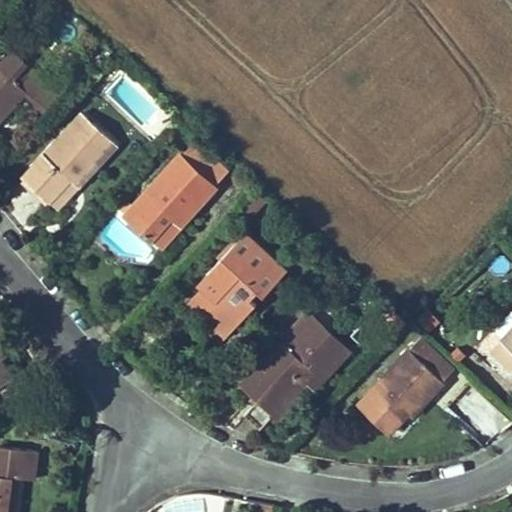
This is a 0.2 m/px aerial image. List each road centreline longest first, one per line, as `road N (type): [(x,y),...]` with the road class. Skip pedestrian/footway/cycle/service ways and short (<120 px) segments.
road 1 (residential): [(148,435),(244,478),(369,500),(471,486),(511,463)]
road 2 (residential): [(0,264),(148,435)]
